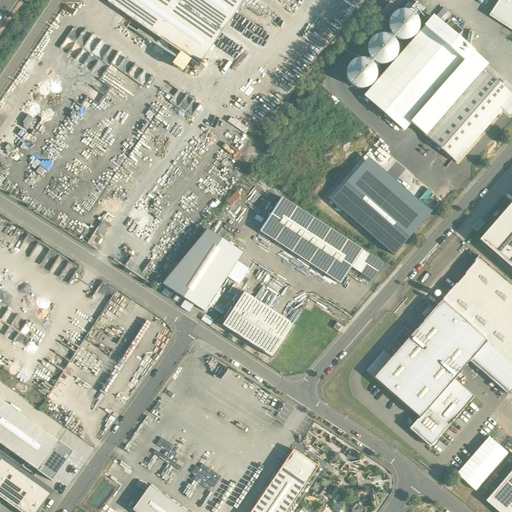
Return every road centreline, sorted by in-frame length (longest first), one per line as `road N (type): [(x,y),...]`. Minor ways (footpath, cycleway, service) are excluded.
road 1 (unclassified): [(511,146),(296,395)]
road 2 (residential): [(0,204),(192,327)]
road 3 (residential): [(192,327),(61,511)]
road 4 (unclassified): [(296,395),(411,473)]
road 5 (residential): [(192,327),(296,395)]
